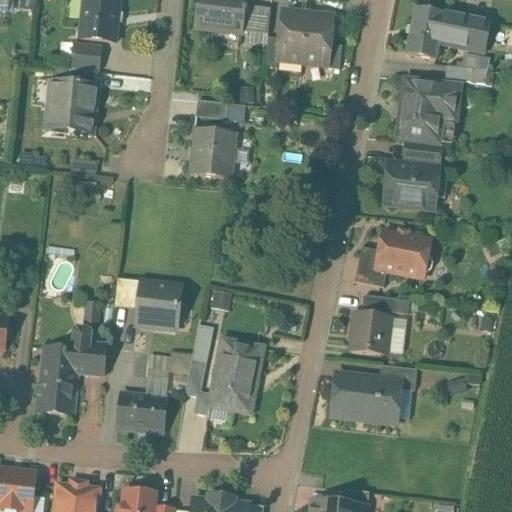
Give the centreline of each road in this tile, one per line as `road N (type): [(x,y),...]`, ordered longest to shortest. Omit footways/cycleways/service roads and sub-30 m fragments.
road 1 (residential): [(287,478),(372,0)]
road 2 (residential): [(9,450),(287,478)]
road 3 (residential): [(175,0),(150,164)]
